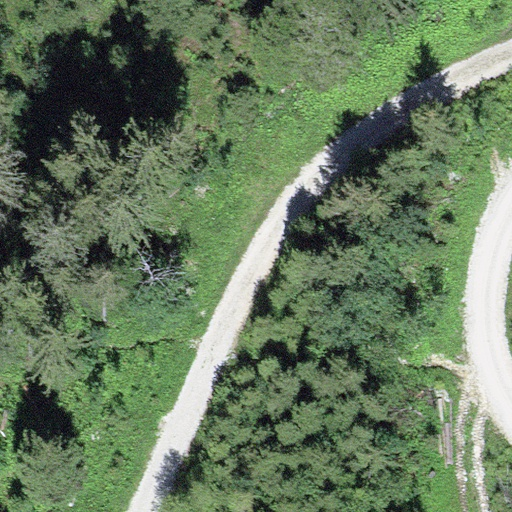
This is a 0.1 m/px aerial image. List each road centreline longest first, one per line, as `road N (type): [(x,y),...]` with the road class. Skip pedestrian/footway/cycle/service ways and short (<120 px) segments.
road 1 (track): [(511,44),(370,126),(287,205),(232,296),(146,511)]
road 2 (track): [(511,197),(490,242),(479,303),(483,361),(511,418)]
